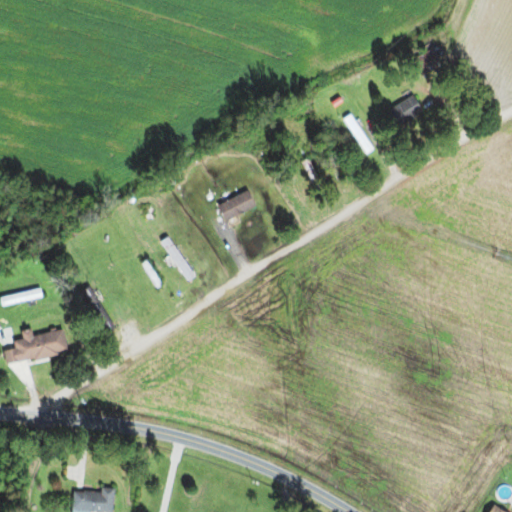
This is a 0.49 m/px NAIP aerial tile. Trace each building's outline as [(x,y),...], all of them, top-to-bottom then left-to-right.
[(436,66),(427,49),(408,59),(417,76),(436,66)] [(420,112),(409,95),(383,111),(394,128),(420,112)] [(339,119),(363,155),(371,150),(347,114),(339,119)] [(252,206),(244,190),(213,205),(221,222),(252,206)] [(157,242),(184,281),(191,276),(164,237),(157,242)] [(0,306),(38,298),(36,289),(0,296),(0,306)] [(63,351),(58,329),(28,336),(27,328),(16,331),(18,339),(8,341),(10,348),(0,350),(0,352),(3,365),(63,351)] [(68,511),(88,511),(108,511),(110,489),(97,488),(97,492),(69,491),(68,511)]
